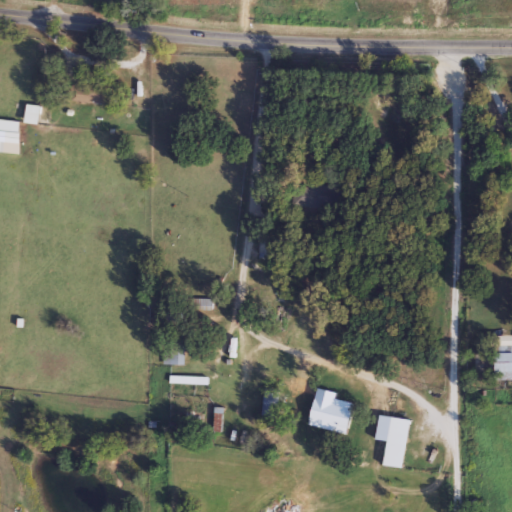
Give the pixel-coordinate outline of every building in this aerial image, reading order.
[(66,102),(68,82),(111,86),(110,105),(66,102)] [(24,125),(24,107),(37,107),(37,125),(24,125)] [(17,135),(0,135),(0,122),(18,123),(17,135)] [(183,340),(183,366),(169,366),(169,340),(183,340)] [(277,390),(277,418),(262,418),(262,390),(277,390)] [(401,470),(382,467),(390,418),(409,421),(401,470)]
